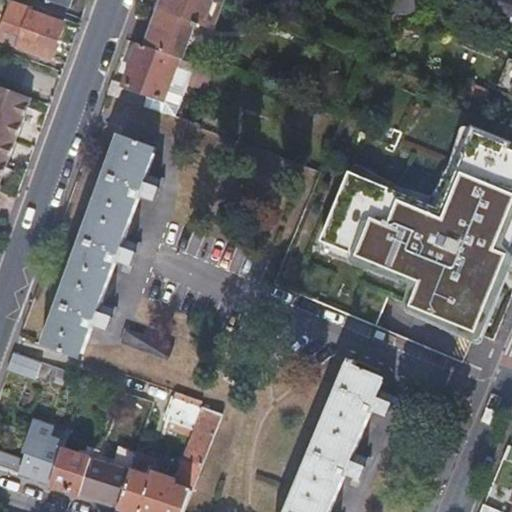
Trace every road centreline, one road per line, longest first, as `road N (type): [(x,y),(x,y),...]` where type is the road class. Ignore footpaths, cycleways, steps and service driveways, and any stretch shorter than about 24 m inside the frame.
road 1 (residential): [(114,0),(0,320)]
road 2 (residential): [(511,369),(453,511)]
